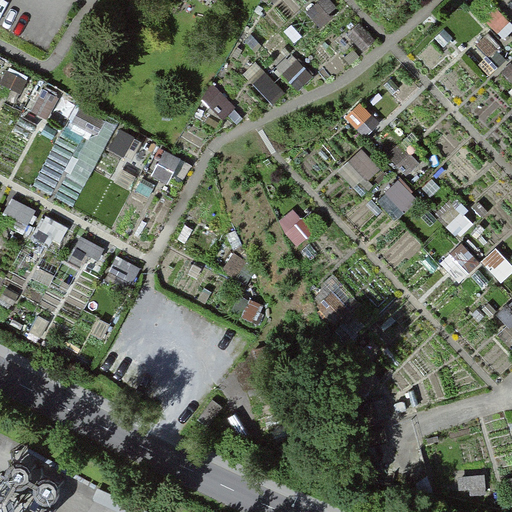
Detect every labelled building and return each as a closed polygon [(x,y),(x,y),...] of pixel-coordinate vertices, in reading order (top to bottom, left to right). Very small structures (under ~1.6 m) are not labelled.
[(42,185),(82,201),(115,118),(75,102),(42,185)] [(358,189),(382,167),(364,148),(341,170),(358,189)] [(399,204),(415,192),(405,180),(390,192),(399,204)] [(78,254),(101,262),(107,245),(83,237),(78,254)] [(458,279),(478,268),(467,247),(447,257),(458,279)] [(113,271),(136,282),(144,265),(120,254),(113,271)]
